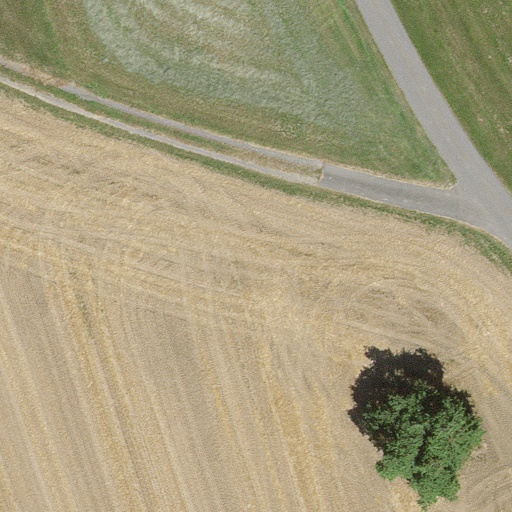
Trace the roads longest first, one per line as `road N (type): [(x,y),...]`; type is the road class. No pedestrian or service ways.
road 1 (residential): [(0,67),(206,144),(498,209)]
road 2 (residential): [(498,209),(386,44),(366,0)]
